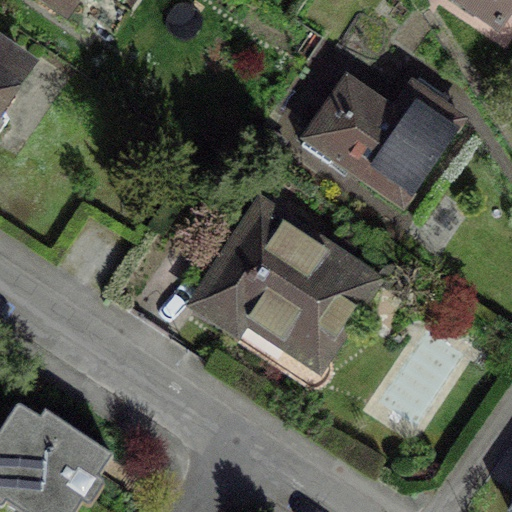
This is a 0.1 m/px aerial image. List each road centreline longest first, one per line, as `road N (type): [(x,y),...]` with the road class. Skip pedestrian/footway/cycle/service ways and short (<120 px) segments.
road 1 (residential): [(0,283),(234,444)]
road 2 (residential): [(234,444),(339,511)]
